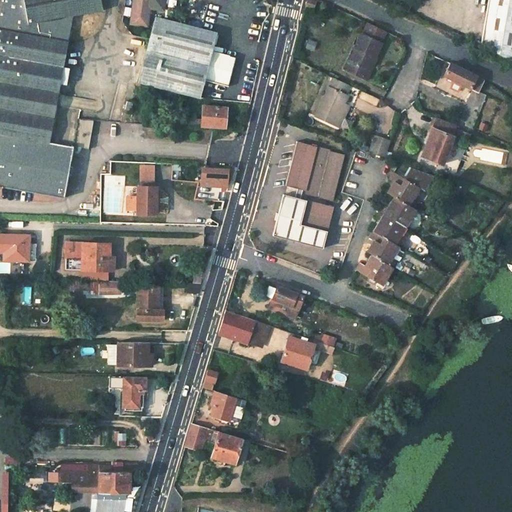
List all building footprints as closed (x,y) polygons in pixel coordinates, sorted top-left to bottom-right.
[(65,16),(61,0),(0,0),(0,82),(56,93),(57,85),(64,87),(66,77),(67,71),(61,69),(72,15),(65,16)] [(98,0),(61,0),(65,16),(72,15),(100,10),(98,0)] [(135,7),(133,24),(145,26),(148,8),(161,10),(163,0),(133,0),(132,6),(135,7)] [(401,0),(400,0),(395,10),(409,17),(414,6),(401,0)] [(511,0),(488,0),(481,48),(511,53),(511,0)] [(217,30),(154,15),(137,83),(200,97),(204,79),(229,85),(236,56),(212,50),(217,30)] [(389,35),(369,24),(364,34),(384,45),(389,35)] [(364,34),(346,69),(363,78),(374,57),(377,58),(384,45),(364,34)] [(374,57),(363,78),(368,81),(380,59),(377,58),(374,57)] [(445,64),(438,77),(465,92),(472,78),(445,64)] [(332,79),(313,117),(334,128),(344,106),(348,98),(344,96),(348,87),(332,79)] [(56,93),(0,82),(0,135),(12,137),(45,144),(56,93)] [(344,106),(334,128),(338,130),(348,108),(344,106)] [(199,109),(199,128),(222,128),(223,109),(199,109)] [(453,129),(432,120),(417,159),(441,169),(453,139),(457,131),(453,129)] [(468,136),(457,131),(453,139),(465,144),(468,136)] [(12,137),(0,135),(0,187),(2,188),(12,137)] [(45,144),(12,137),(2,188),(7,189),(58,199),(70,148),(45,144)] [(367,154),(382,160),(388,144),(373,138),(367,154)] [(291,142),(280,186),(329,199),(340,154),(291,142)] [(154,168),(141,168),(141,188),(153,188),(154,168)] [(223,169),(198,168),(198,176),(209,176),(209,181),(215,181),(215,177),(222,177),(223,169)] [(388,181),(382,192),(388,196),(401,203),(411,184),(389,172),(385,180),(388,181)] [(156,188),(137,188),(136,210),(136,213),(155,214),(156,188)] [(278,195),(267,237),(319,250),(329,208),(278,195)] [(378,204),(373,212),(399,226),(408,207),(401,203),(388,196),(383,206),(378,204)] [(137,197),(127,197),(127,209),(136,210),(137,197)] [(374,220),(368,232),(390,243),(399,226),(373,212),(370,217),(374,220)] [(369,239),(362,252),(366,254),(385,263),(394,245),(390,243),(368,232),(365,237),(369,239)] [(3,234),(1,260),(27,262),(29,235),(3,234)] [(107,244),(65,243),(65,269),(81,270),(80,280),(95,280),(106,281),(106,271),(107,256),(107,244)] [(357,262),(352,271),(380,284),(389,266),(385,263),(366,254),(361,264),(357,262)] [(68,279),(68,287),(95,288),(95,280),(80,280),(68,279)] [(95,288),(95,290),(120,291),(121,281),(106,281),(95,280),(95,288)] [(269,298),(275,285),(266,282),(261,295),(269,298)] [(186,283),(185,292),(198,293),(200,283),(186,283)] [(137,285),(136,318),(161,319),(163,286),(137,285)] [(266,308),(293,318),(301,296),(275,285),(269,298),(266,308)] [(255,320),(224,309),(217,332),(247,341),(255,320)] [(255,320),(247,341),(261,346),(268,325),(255,320)] [(288,338),(280,361),(305,369),(312,346),(288,338)] [(116,365),(149,365),(149,354),(145,354),(146,343),(116,342),(116,345),(116,365)] [(116,365),(116,345),(106,345),(106,365),(116,365)] [(206,370),(201,387),(209,389),(214,372),(206,370)] [(121,378),(119,407),(123,407),(123,410),(140,411),(140,408),(142,408),(144,389),(142,389),(143,378),(121,378)] [(213,405),(210,415),(227,420),(235,397),(214,391),(210,404),(213,405)] [(190,423),(184,446),(200,452),(204,441),(216,444),(213,456),(235,464),(242,441),(219,434),(219,432),(190,423)] [(128,465),(127,474),(145,474),(147,465),(128,465)] [(56,473),(56,485),(69,485),(69,492),(127,492),(127,474),(109,473),(110,468),(85,468),(85,474),(56,473)]
